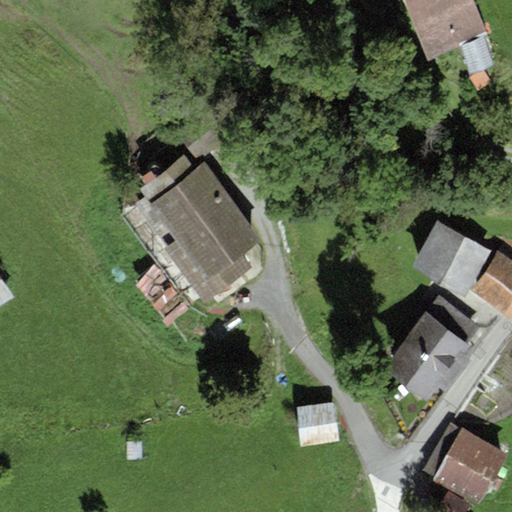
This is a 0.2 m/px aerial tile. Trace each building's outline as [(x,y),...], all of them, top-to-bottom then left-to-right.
[(402,0),(428,62),(460,46),(483,35),(487,33),(472,0),(402,0)] [(493,66),(483,35),(460,46),(469,77),(484,70),(493,66)] [(491,83),(484,70),(469,77),(477,91),(491,83)] [(262,240),(202,163),(194,169),(185,157),(139,192),(175,240),(162,249),(204,304),(253,267),(243,254),(262,240)] [(491,250),(436,221),(410,269),(465,298),(491,250)] [(511,263),(498,254),(471,292),(509,319),(511,314),(511,263)] [(0,308),(14,299),(0,277),(0,308)] [(438,297),(426,314),(468,344),(480,328),(438,297)] [(468,344),(426,314),(385,369),(428,400),(437,388),(445,394),(477,351),(468,344)] [(334,403),(297,407),(301,447),(338,443),(334,403)] [(433,476),(461,431),(449,424),(422,470),(433,476)] [(478,506),(508,455),(462,428),(461,431),(433,476),(432,479),(478,506)]
